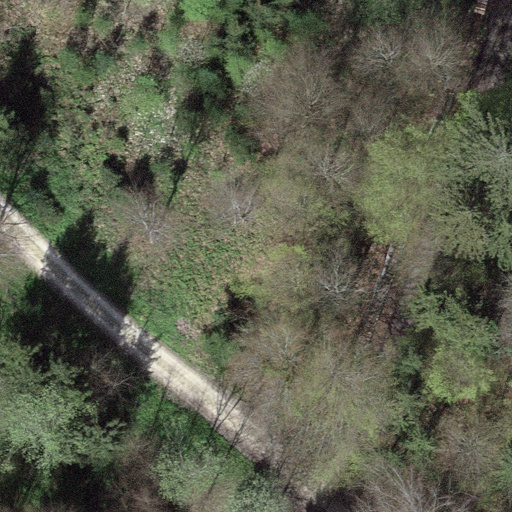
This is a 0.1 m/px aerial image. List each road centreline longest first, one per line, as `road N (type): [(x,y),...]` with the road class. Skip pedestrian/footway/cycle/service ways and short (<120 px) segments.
road 1 (track): [(320,511),(511,5)]
road 2 (track): [(328,511),(77,298),(0,216)]
